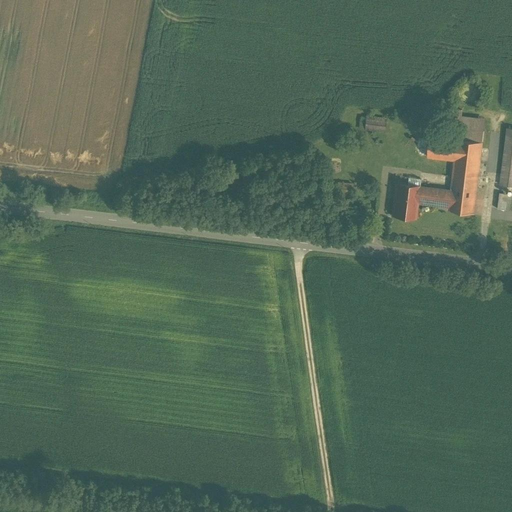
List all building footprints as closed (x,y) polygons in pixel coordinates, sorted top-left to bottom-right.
[(475,78),(470,77),(467,78),(463,80),(460,82),(459,86),(458,89),(459,93),(461,97),(465,100),(470,101),(475,101),(479,98),(482,94),(484,89),(482,85),(479,81),(475,78)] [(445,127),(431,126),(430,136),(482,143),(485,119),(461,116),(462,110),(447,108),(445,127)] [(386,120),(366,118),(364,130),(384,132),(386,120)] [(511,128),(507,128),(500,185),(511,186),(511,128)] [(482,143),(430,136),(427,157),(455,160),(451,191),(442,190),(442,189),(418,186),(416,201),(440,204),(440,202),(450,203),(449,209),(473,212),(482,143)] [(352,184),(338,183),(337,195),(351,196),(352,184)] [(418,186),(397,184),(393,214),(414,217),(416,201),(418,186)] [(511,194),(499,193),(497,209),(509,210),(511,194)]
